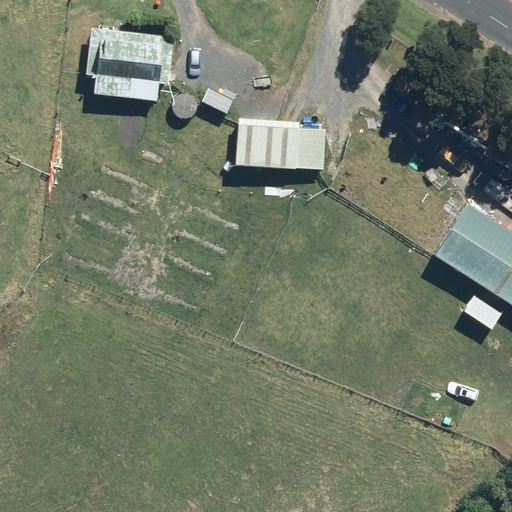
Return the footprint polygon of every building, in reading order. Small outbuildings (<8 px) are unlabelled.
[(169,31),(83,27),(81,76),(89,76),(88,94),(154,98),(155,82),(167,82),(169,31)] [(292,118),(230,117),(229,163),(291,165),(292,118)] [(511,307),(511,237),(459,204),(427,255),(511,307)] [(495,312),(469,294),(457,312),(483,330),(495,312)] [(454,400),(463,432),(480,427),(472,395),(454,400)]
